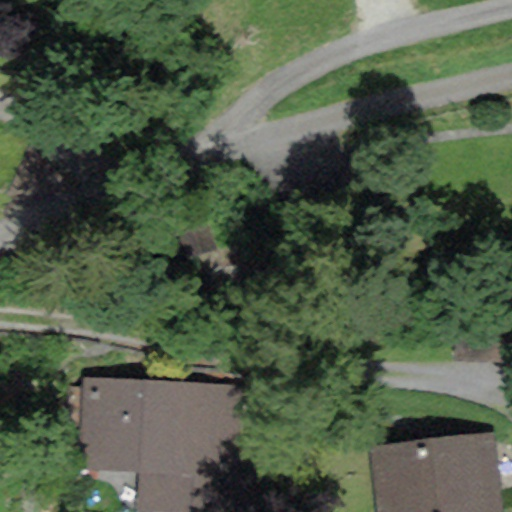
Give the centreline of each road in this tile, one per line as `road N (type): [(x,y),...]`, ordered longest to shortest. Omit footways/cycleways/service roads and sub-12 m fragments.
road 1 (residential): [(0,313),(298,376),(511,392)]
road 2 (unclassified): [(240,144),(239,121),(251,107),(325,58),(511,6)]
road 3 (residential): [(240,144),(511,69)]
road 4 (residential): [(0,239),(240,144)]
